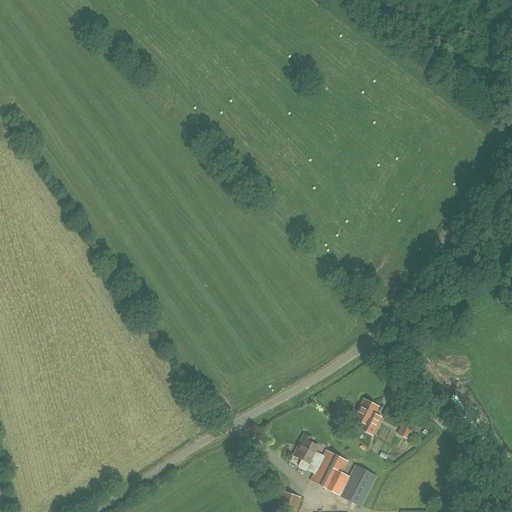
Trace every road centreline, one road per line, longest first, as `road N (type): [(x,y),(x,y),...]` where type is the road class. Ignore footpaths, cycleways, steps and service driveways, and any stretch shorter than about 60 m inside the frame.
road 1 (unclassified): [(97,511),(368,341)]
road 2 (unclassified): [(368,341),(473,193),(511,111)]
road 3 (unclassified): [(492,511),(462,450),(368,341)]
